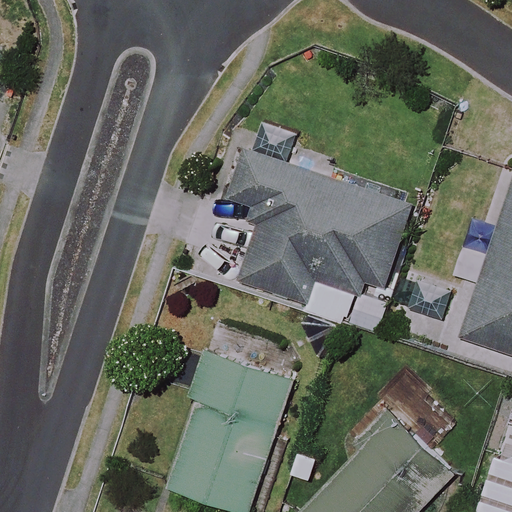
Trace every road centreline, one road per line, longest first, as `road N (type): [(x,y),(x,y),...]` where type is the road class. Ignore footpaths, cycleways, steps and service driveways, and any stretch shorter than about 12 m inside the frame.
road 1 (residential): [(195,0),(64,420),(28,454)]
road 2 (residential): [(28,454),(13,409),(32,283),(108,0)]
road 3 (residential): [(391,0),(511,55)]
